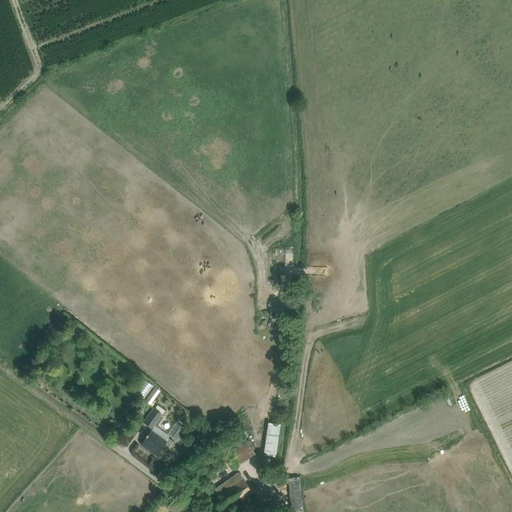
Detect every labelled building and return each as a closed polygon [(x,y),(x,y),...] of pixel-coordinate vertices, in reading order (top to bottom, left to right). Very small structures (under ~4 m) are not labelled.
[(316,261),(333,261),(333,250),(316,250),(316,261)] [(144,400),(148,404),(153,407),(156,403),(153,401),(162,389),(155,385),(144,400)] [(151,427),(161,413),(154,408),(144,422),(151,427)] [(264,454),(271,455),(277,456),(281,424),(276,423),(268,422),(264,454)] [(181,425),(173,437),(177,439),(185,428),(181,425)] [(147,436),(141,444),(156,455),(162,447),(165,444),(170,447),(174,441),(168,437),(166,440),(151,429),(147,436)] [(207,430),(198,436),(203,443),(212,437),(207,430)] [(255,453),(239,430),(214,447),(218,452),(211,456),(217,466),(229,457),(236,467),(255,453)] [(219,494),(215,497),(224,511),(253,491),(247,483),(240,473),(215,489),(219,494)] [(185,480),(181,484),(187,490),(191,486),(185,480)] [(299,498),(307,497),(306,489),(298,490),(299,498)]
